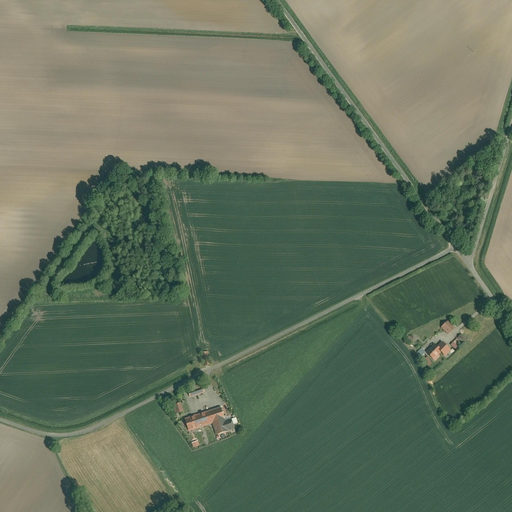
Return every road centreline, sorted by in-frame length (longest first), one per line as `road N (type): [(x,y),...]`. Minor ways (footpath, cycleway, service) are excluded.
road 1 (residential): [(455,246),(89,430),(56,435),(0,419)]
road 2 (unclassified): [(276,0),(455,246)]
road 3 (unclassified): [(511,122),(467,263)]
